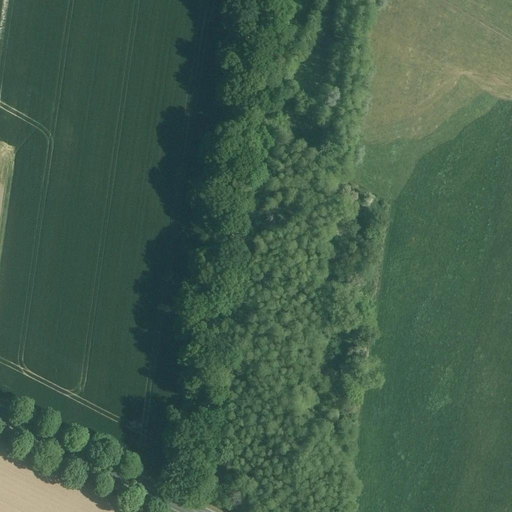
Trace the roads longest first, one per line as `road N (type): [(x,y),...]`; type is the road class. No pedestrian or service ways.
road 1 (unclassified): [(179,501),(261,0)]
road 2 (primary): [(0,412),(179,501)]
